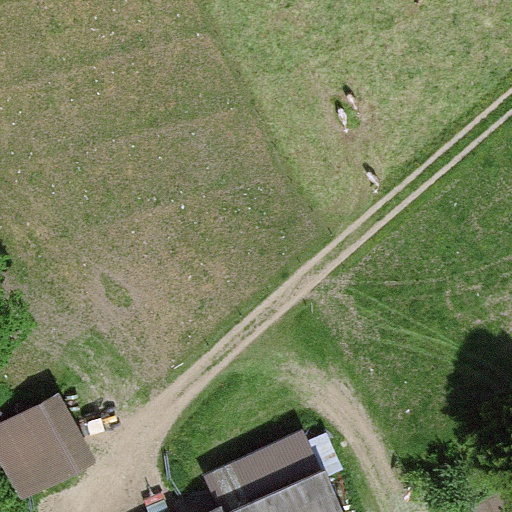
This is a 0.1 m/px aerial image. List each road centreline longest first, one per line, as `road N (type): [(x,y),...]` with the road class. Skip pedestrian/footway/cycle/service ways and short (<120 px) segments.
road 1 (track): [(120,511),(127,463),(153,418),(511,94)]
road 2 (track): [(392,511),(336,387),(256,324)]
